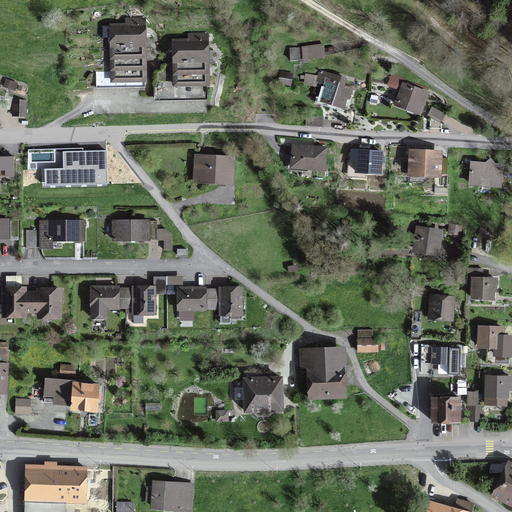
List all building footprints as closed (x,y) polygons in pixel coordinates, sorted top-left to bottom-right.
[(96,72),(96,88),(145,87),(144,19),(126,19),(126,26),(103,26),(103,38),(112,38),(112,71),(96,72)] [(198,100),(208,100),(207,34),(189,35),(189,41),(174,41),(175,81),(154,82),(154,98),(198,97),(198,100)] [(323,57),(321,44),(302,47),(290,48),(290,60),(305,59),(323,57)] [(317,76),(307,76),(305,84),(316,86),(318,81),(328,84),(324,99),(348,107),(351,98),(349,97),(352,89),(343,86),(345,79),(321,71),(320,72),(319,72),(317,76)] [(283,72),(281,81),(290,83),(291,77),(289,77),(290,73),(283,72)] [(427,93),(404,85),(406,80),(405,78),(393,73),(389,85),(402,90),(396,105),(419,113),(427,93)] [(6,80),(4,86),(15,90),(17,83),(6,80)] [(432,107),(429,113),(443,119),(446,114),(432,107)] [(322,117),(306,116),(306,125),(321,127),(322,117)] [(326,148),(293,145),(291,167),(324,170),(326,148)] [(357,171),(379,173),(381,153),(352,151),(352,160),(358,160),(357,171)] [(411,151),(410,174),(439,175),(439,161),(431,161),(431,152),(411,151)] [(0,175),(13,176),(13,156),(0,155),(0,175)] [(233,158),(197,156),(196,170),(193,170),(193,180),(196,180),(196,181),(220,183),(220,184),(232,185),(233,158)] [(440,159),(439,158),(439,161),(439,175),(447,175),(448,158),(447,160),(440,159)] [(502,164),(472,162),(470,183),(500,186),(502,164)] [(18,219),(10,219),(10,238),(18,238),(18,219)] [(482,220),(478,235),(493,239),(497,225),(482,220)] [(49,230),(38,230),(38,248),(53,248),(53,240),(84,240),(84,221),(49,221),(49,230)] [(157,221),(114,221),(114,240),(164,240),(164,250),(171,250),(171,234),(165,229),(157,229),(157,221)] [(450,224),(449,232),(460,234),(461,226),(450,224)] [(26,248),(38,248),(38,230),(26,230),(26,248)] [(440,233),(418,230),(414,249),(438,252),(440,233)] [(325,249),(326,256),(336,256),(336,248),(325,249)] [(340,262),(340,271),(349,271),(349,270),(363,269),(363,262),(340,262)] [(468,278),(472,278),(472,297),(493,298),(493,286),(496,286),(496,279),(482,279),(482,269),(468,268),(468,278)] [(106,308),(126,308),(126,291),(118,291),(118,287),(92,287),(92,317),(94,319),(104,319),(106,317),(106,308)] [(126,291),(126,308),(134,308),(133,323),(143,323),(143,313),(154,313),(154,287),(134,287),(134,291),(126,291)] [(25,316),(25,311),(32,311),(32,293),(25,293),(25,288),(4,288),(4,316),(25,316)] [(193,309),(213,309),(213,292),(204,292),(204,288),(179,289),(179,309),(180,309),(180,316),(193,316),(193,309)] [(221,292),(213,292),(213,309),(221,309),(221,323),(230,323),(230,314),(241,314),(241,288),(221,288),(221,292)] [(32,293),(32,311),(39,311),(39,317),(60,317),(60,289),(39,289),(39,293),(32,293)] [(453,298),(432,296),(430,315),(436,315),(439,318),(451,319),(453,298)] [(411,338),(421,338),(421,323),(411,323),(411,338)] [(502,328),(471,327),(470,338),(479,338),(479,346),(487,346),(486,363),(509,364),(510,337),(502,337),(502,328)] [(358,340),(358,351),(377,350),(377,339),(358,340)] [(0,356),(8,356),(8,343),(0,342),(0,356)] [(432,347),(432,363),(449,363),(448,374),(460,375),(461,348),(432,347)] [(307,368),(309,398),(345,396),(344,366),(340,350),(315,351),(315,350),(302,350),(303,368),(307,368)] [(61,375),(74,375),(75,367),(61,366),(61,375)] [(255,371),(245,372),(245,410),(281,409),(280,378),(255,379),(255,371)] [(486,376),(486,404),(506,405),(507,390),(511,390),(511,383),(510,383),(510,377),(486,376)] [(46,379),(44,402),(72,404),(72,407),(97,410),(98,386),(75,384),(75,381),(46,379)] [(477,393),(468,392),(467,404),(476,404),(477,393)] [(459,397),(433,397),(433,421),(459,421),(459,409),(460,409),(460,404),(459,404),(459,397)] [(16,399),(16,413),(30,414),(31,399),(16,399)] [(145,403),(146,411),(161,410),(160,402),(145,403)] [(468,419),(482,420),(483,406),(469,406),(468,419)] [(217,411),(217,420),(227,420),(227,411),(217,411)] [(28,466),(27,499),(64,500),(85,501),(86,468),(56,467),(56,462),(45,462),(45,467),(28,466)] [(511,464),(508,463),(500,478),(511,483),(511,464)] [(511,483),(500,478),(492,494),(511,503),(511,483)] [(155,482),(153,507),(191,509),(193,485),(155,482)] [(63,511),(64,500),(27,499),(26,511),(63,511)] [(470,511),(473,504),(457,500),(454,509),(431,503),(428,511),(470,511)] [(117,502),(117,511),(132,511),(132,502),(117,502)]
